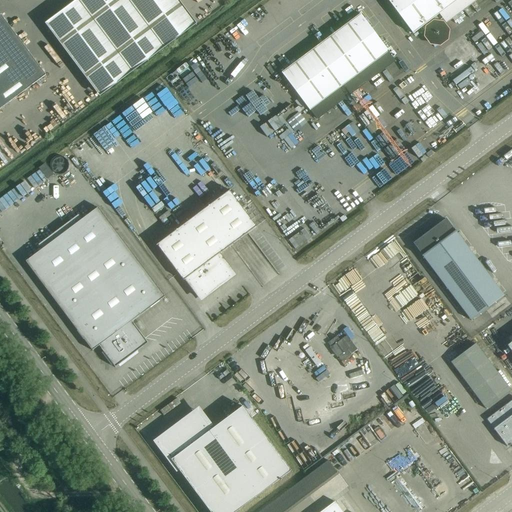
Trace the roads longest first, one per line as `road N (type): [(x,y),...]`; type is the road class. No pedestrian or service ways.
road 1 (unclassified): [(92,439),(511,122)]
road 2 (unknown): [(335,302),(378,360),(375,392),(307,433),(293,431),(266,400),(252,348),(325,289)]
road 3 (unknown): [(381,221),(353,180),(275,152),(227,111),(231,79),(334,0)]
road 4 (unknown): [(371,0),(486,141)]
road 5 (unknown): [(316,328),(286,358),(297,384),(315,392),(334,380),(321,337)]
road 6 (unclassified): [(92,439),(0,315)]
